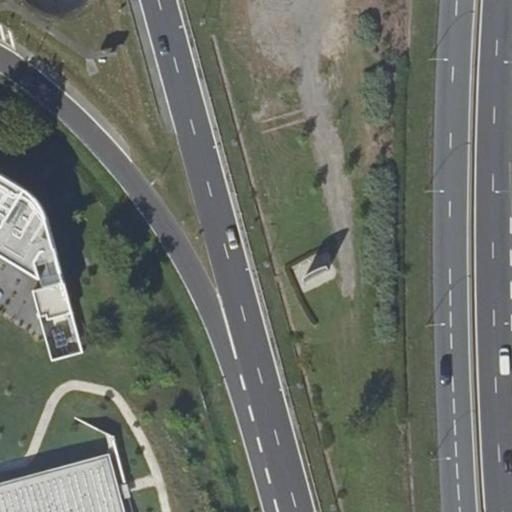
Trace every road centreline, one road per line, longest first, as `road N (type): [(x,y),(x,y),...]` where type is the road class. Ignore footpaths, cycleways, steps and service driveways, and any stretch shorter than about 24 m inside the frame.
road 1 (trunk): [(502,511),(491,208),(499,0)]
road 2 (trunk): [(456,0),(450,284),(460,511)]
road 3 (motorway): [(0,64),(36,85),(114,168),(197,279),(264,410)]
road 4 (motorway): [(158,0),(264,410)]
